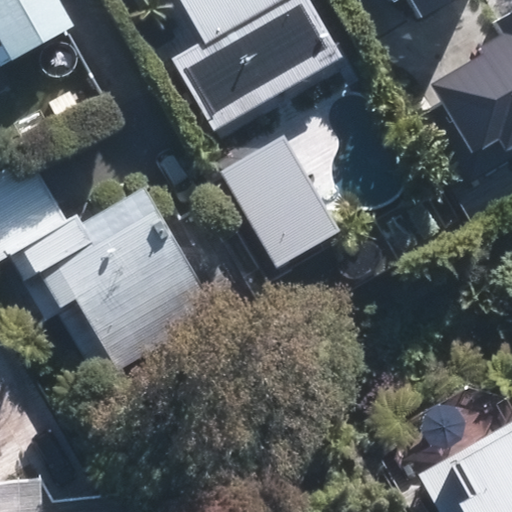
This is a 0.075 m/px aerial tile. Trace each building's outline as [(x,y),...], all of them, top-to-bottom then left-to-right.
[(0,0),(0,38),(12,58),(71,24),(57,0),(0,0)] [(341,52),(310,0),(184,0),(206,36),(170,58),(211,128),(341,52)] [(412,0),(421,14),(445,0),(412,0)] [(488,53),(434,84),(484,171),(511,154),(511,16),(498,25),(504,35),(484,47),(488,53)] [(72,211),(66,215),(32,155),(0,173),(0,263),(8,259),(43,321),(57,313),(93,379),(208,312),(139,190),(79,223),(72,211)] [(511,511),(511,422),(497,398),(410,451),(405,470),(431,511),(444,511),(452,508),(454,511),(511,511)]
